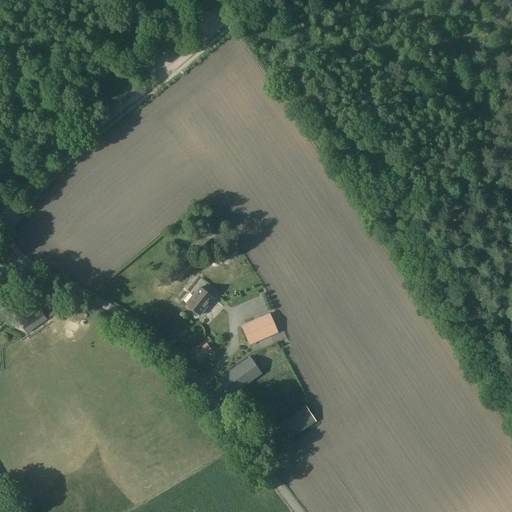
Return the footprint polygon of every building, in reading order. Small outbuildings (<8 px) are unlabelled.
[(227,304),(257,291),(252,279),(222,292),(227,304)] [(212,298),(200,288),(187,304),(189,305),(188,307),(191,309),(194,309),(199,314),(212,298)] [(34,303),(15,317),(25,331),(44,317),(34,303)] [(269,314),(241,326),(249,345),(278,333),(269,314)] [(194,357),(199,362),(212,351),(206,344),(202,347),(204,349),(194,357)] [(249,358),(216,381),(226,394),(239,385),(241,388),(261,374),(249,358)] [(289,375),(294,373),(288,359),(283,361),(289,375)] [(316,421),(306,406),(260,437),(270,452),(316,421)]
